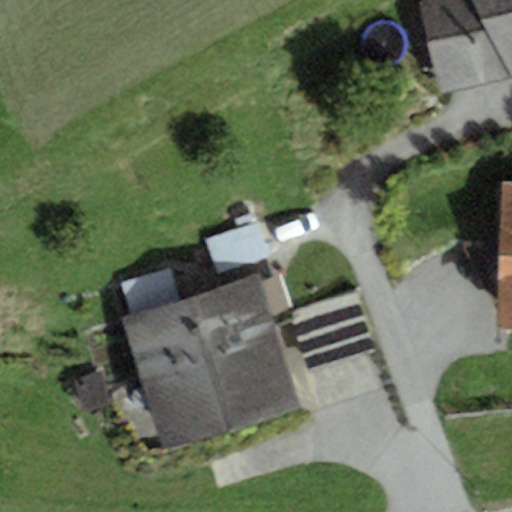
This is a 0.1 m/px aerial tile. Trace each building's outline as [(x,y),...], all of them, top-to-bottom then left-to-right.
[(439,95),(511,79),(470,0),(432,0),(420,3),(439,95)] [(511,0),(470,0),(511,79),(511,0)] [(511,186),(501,187),(498,330),(511,330),(511,186)] [(206,240),(218,274),(268,256),(256,222),(206,240)] [(124,319),(167,450),(300,406),(256,276),(124,319)] [(289,314),(308,373),(375,351),(356,293),(289,314)]
